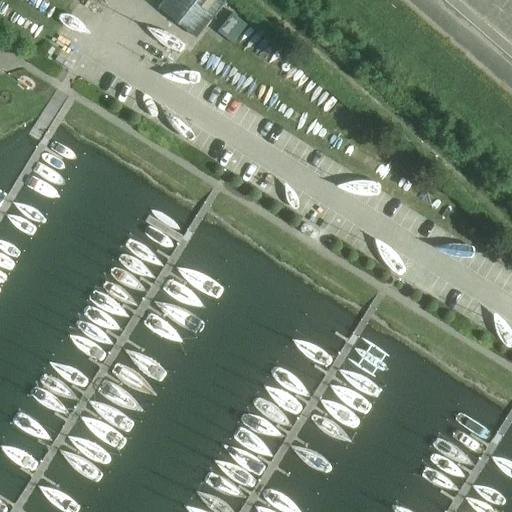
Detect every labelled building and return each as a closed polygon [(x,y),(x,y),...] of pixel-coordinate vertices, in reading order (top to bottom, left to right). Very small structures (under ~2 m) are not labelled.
[(163,0),(159,6),(156,9),(194,39),(201,30),(224,1),(223,0),(163,0)] [(225,23),(243,31),(252,12),(234,3),(225,23)] [(275,60),(288,64),(293,46),(280,42),(275,60)] [(218,51),(215,64),(243,72),(247,59),(218,51)] [(326,94),(335,85),(323,73),(314,83),(326,94)]
